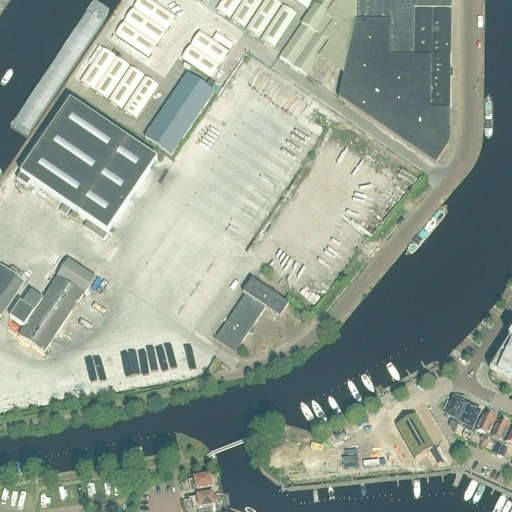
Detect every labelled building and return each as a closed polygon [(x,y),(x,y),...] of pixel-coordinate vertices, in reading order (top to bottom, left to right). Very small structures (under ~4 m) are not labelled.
[(176,19),(147,0),(140,0),(115,37),(149,59),(176,19)] [(224,0),(216,12),(229,21),(242,0),(224,0)] [(264,0),(245,0),(231,22),(244,30),(264,0)] [(266,0),(246,31),(259,40),(281,7),(270,0),(266,0)] [(319,0),(279,59),(307,78),(328,46),(322,42),(335,23),(327,18),(339,0),(319,0)] [(354,42),(340,101),(368,120),(435,166),(448,147),(449,141),(449,127),(449,116),(449,110),(450,110),(451,6),(450,0),(354,0),(354,21),(354,42)] [(296,16),(283,8),(261,41),(274,50),(296,16)] [(182,61),(211,80),(229,53),(200,34),(182,61)] [(102,50),(80,84),(107,102),(129,68),(102,50)] [(121,111),(144,78),(130,69),(108,103),(121,111)] [(145,139),(171,158),(214,94),(188,76),(145,139)] [(145,79),(123,112),(136,121),(158,88),(145,79)] [(210,82),(207,86),(211,90),(215,86),(210,82)] [(255,86),(223,132),(353,220),(385,174),(255,86)] [(87,223),(83,229),(103,242),(157,162),(69,104),(16,182),(27,189),(30,184),(63,206),(59,212),(66,217),(70,211),(87,223)] [(19,338),(44,355),(95,280),(68,262),(57,279),(58,279),(51,290),(42,283),(34,295),(31,294),(22,307),(20,306),(10,322),(24,330),(19,338)] [(0,318),(1,319),(24,284),(0,268),(0,318)] [(214,342),(235,356),(265,310),(280,320),(289,307),(274,297),(276,295),(256,281),(254,283),(252,282),(243,295),(245,297),(214,342)] [(511,337),(489,374),(490,374),(511,384),(511,337)] [(332,350),(328,344),(301,363),(301,368),(306,369),(332,350)] [(447,403),(443,411),(448,413),(446,417),(452,420),(449,428),(448,428),(453,436),(457,429),(457,424),(456,424),(464,407),(453,401),(451,405),(447,403)] [(459,426),(465,430),(463,433),(464,434),(462,438),(465,437),(470,441),(472,436),(471,435),(480,414),(467,408),(459,426)] [(435,449),(416,416),(396,428),(415,461),(435,449)] [(482,442),(486,444),(490,437),(488,436),(495,421),(484,416),(476,432),(483,435),(480,441),(482,442)] [(498,423),(491,438),(498,441),(496,444),(502,447),(503,443),(502,443),(509,428),(498,423)] [(313,469),(313,464),(369,463),(395,451),(382,424),(321,453),(287,454),(287,469),(313,469)] [(503,443),(502,447),(507,449),(509,446),(511,447),(511,429),(505,444),(503,443)] [(491,454),(497,457),(502,447),(496,444),(491,454)] [(502,447),(497,457),(502,460),(507,449),(502,447)] [(436,452),(431,455),(437,465),(444,465),(436,452)] [(189,500),(189,501),(213,496),(212,496),(210,497),(209,491),(211,490),(209,479),(188,482),(190,494),(194,493),(195,499),(189,500)] [(213,496),(189,501),(191,501),(193,511),(197,511),(212,511),(212,509),(215,508),(213,496)]
